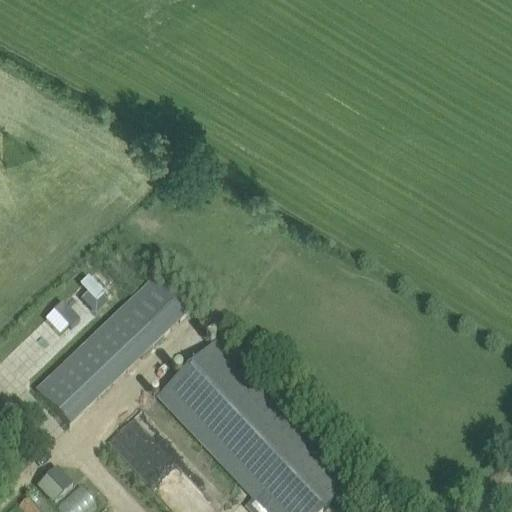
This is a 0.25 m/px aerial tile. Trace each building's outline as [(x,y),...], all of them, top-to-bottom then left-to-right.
[(153,351),(157,349),(191,316),(157,280),(122,314),(37,394),(70,429),(153,351)] [(158,400),(264,511),(326,511),(355,486),(222,340),(158,400)] [(207,511),(215,504),(131,420),(107,445),(174,511),(207,511)] [(57,471),(37,490),(53,507),(73,488),(57,471)] [(58,511),(87,511),(95,506),(82,488),(55,507),(58,511)]
